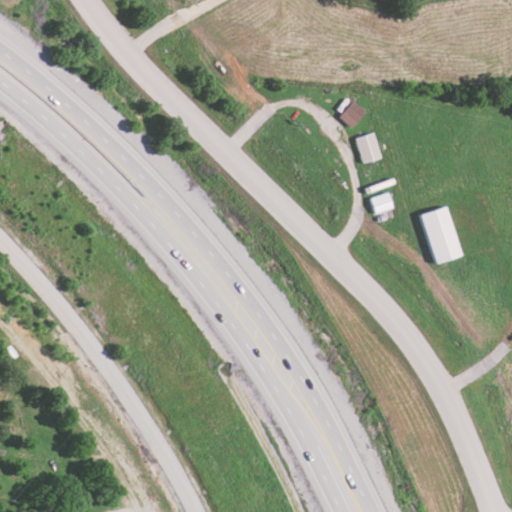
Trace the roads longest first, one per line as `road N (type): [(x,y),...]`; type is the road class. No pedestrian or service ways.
road 1 (residential): [(499,511),(397,328),(337,252),(197,128),(102,33),(82,0)]
road 2 (primary): [(366,511),(320,418),(198,244),(107,147),(0,55)]
road 3 (primary): [(0,87),(153,229),(291,421),(335,511)]
road 4 (residential): [(204,511),(145,406),(61,284),(0,232)]
